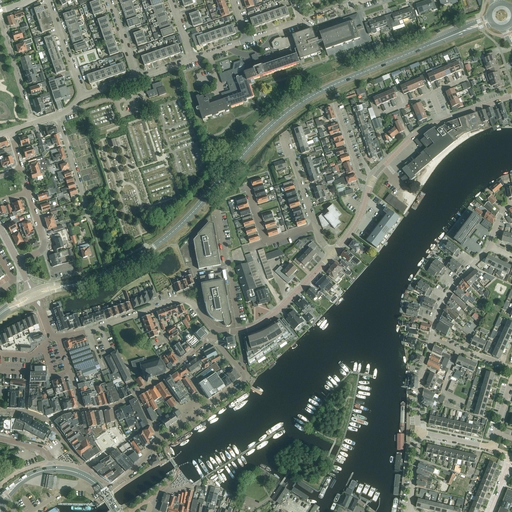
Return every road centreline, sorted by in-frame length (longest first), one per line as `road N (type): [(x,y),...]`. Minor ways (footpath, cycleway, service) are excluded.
road 1 (primary): [(81,282),(169,234),(299,103),(455,34)]
road 2 (residential): [(160,440),(244,378),(212,335)]
road 3 (residential): [(57,336),(179,298),(202,314)]
road 4 (residential): [(212,335),(123,401),(80,409)]
road 5 (residential): [(238,331),(265,320),(331,253)]
road 6 (residential): [(217,211),(238,331)]
